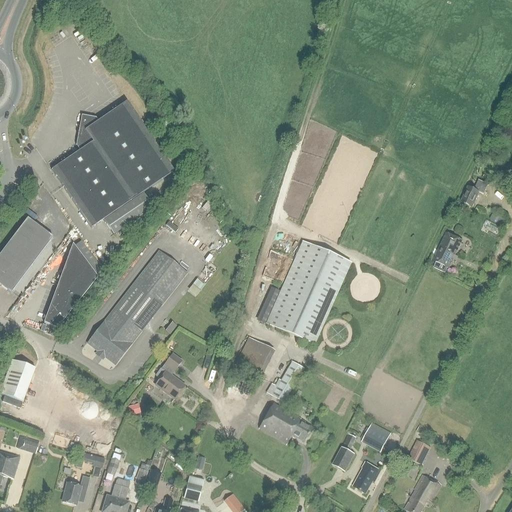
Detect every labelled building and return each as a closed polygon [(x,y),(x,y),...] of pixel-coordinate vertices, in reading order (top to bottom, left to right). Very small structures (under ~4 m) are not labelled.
[(154,207),(144,192),(174,172),(126,102),(98,121),(96,118),(82,115),(76,145),(80,151),(51,170),(91,228),(104,219),(114,234),(154,207)] [(475,180),(472,189),(483,193),(486,183),(475,180)] [(468,187),(460,203),(472,209),(480,193),(468,187)] [(493,213),(489,220),(501,226),(504,219),(493,213)] [(27,218),(0,254),(0,285),(11,294),(53,238),(27,218)] [(449,269),(462,241),(446,234),(433,261),(436,263),(434,268),(445,273),(448,268),(449,269)] [(280,291),(265,324),(313,346),(350,263),(302,242),(280,291)] [(72,244),(44,323),(57,329),(98,278),(72,244)] [(185,273),(159,253),(88,344),(115,364),(185,273)] [(196,280),(187,291),(195,298),(204,287),(196,280)] [(256,320),(265,324),(280,291),(270,287),(256,320)] [(172,323),(165,331),(170,335),(177,326),(172,323)] [(261,379),(275,352),(248,338),(234,366),(261,379)] [(163,374),(163,375),(155,385),(176,400),(187,385),(173,375),(184,361),(173,353),(162,369),(165,371),(163,374)] [(11,360),(6,374),(30,383),(35,369),(11,360)] [(278,380),(275,386),(271,384),(266,393),(287,406),(292,398),(289,396),(305,370),(292,362),(281,381),(278,380)] [(30,383),(6,374),(0,390),(0,394),(9,398),(22,403),(30,383)] [(4,397),(2,403),(20,409),(21,404),(4,397)] [(300,420),(274,404),(259,430),(286,446),(291,436),(303,443),(312,429),(304,424),(305,423),(300,420)] [(138,405),(128,408),(130,417),(140,414),(138,405)] [(391,434),(372,424),(362,443),(381,453),(391,434)] [(348,435),(332,466),(345,473),(355,455),(350,452),(357,439),(348,435)] [(39,443),(19,437),(15,450),(35,455),(39,443)] [(417,442),(408,459),(422,466),(431,448),(417,442)] [(212,474),(201,471),(206,451),(197,449),(191,475),(210,480),(212,474)] [(0,483),(2,477),(13,480),(19,459),(0,453),(0,483)] [(105,460),(95,457),(92,467),(102,470),(105,460)] [(111,459),(106,474),(115,477),(119,462),(111,459)] [(76,460),(74,467),(81,469),(82,462),(76,460)] [(141,464),(139,470),(147,473),(151,462),(147,461),(146,466),(141,464)] [(178,462),(174,467),(184,473),(187,469),(178,462)] [(363,469),(352,488),(366,495),(373,482),(375,483),(381,472),(365,463),(362,469),(363,469)] [(139,470),(135,484),(143,487),(148,473),(147,473),(139,470)] [(150,471),(147,478),(158,482),(161,475),(150,471)] [(416,490),(404,511),(406,511),(422,511),(429,500),(432,502),(441,487),(423,476),(415,490),(416,490)] [(75,506),(79,492),(86,494),(90,480),(83,478),(80,487),(68,484),(62,503),(75,506)] [(102,511),(114,511),(123,481),(118,480),(116,481),(111,498),(107,496),(102,511)] [(130,483),(123,481),(114,511),(126,511),(129,503),(125,502),(130,483)] [(198,503),(202,488),(188,484),(184,500),(198,503)] [(233,495),(224,503),(227,508),(237,500),(233,495)] [(161,511),(155,510),(154,511),(169,511),(173,502),(165,499),(161,511)]
